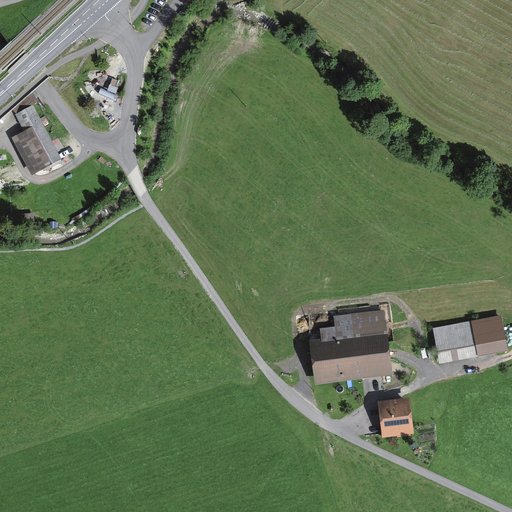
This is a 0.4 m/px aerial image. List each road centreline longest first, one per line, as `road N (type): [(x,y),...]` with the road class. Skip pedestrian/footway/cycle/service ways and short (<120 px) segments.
road 1 (unclassified): [(511,511),(332,428),(294,400),(147,202),(121,143)]
road 2 (track): [(332,428),(432,373),(480,363)]
road 3 (unclassified): [(121,143),(80,133),(0,53)]
road 4 (unclassified): [(121,143),(134,58),(96,6)]
road 5 (primary): [(96,6),(0,92)]
